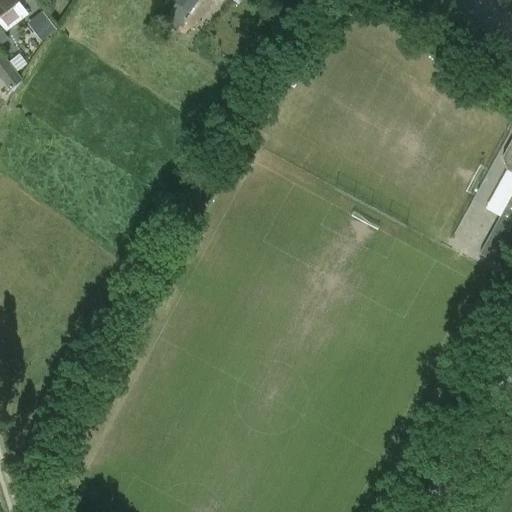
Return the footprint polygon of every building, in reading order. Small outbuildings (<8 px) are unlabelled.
[(0,0),(0,45),(9,38),(0,27),(0,15),(18,1),(17,0),(0,0)] [(187,12),(189,13),(198,0),(172,0),(176,2),(169,12),(167,23),(175,29),(187,12)] [(47,37),(56,30),(41,11),(32,18),(47,37)] [(0,58),(0,77),(9,89),(22,79),(4,56),(0,58)] [(500,265),(511,243),(511,120),(507,130),(510,132),(509,134),(511,135),(511,138),(501,158),(506,171),(511,174),(511,194),(498,220),(499,221),(480,253),(500,265)]
